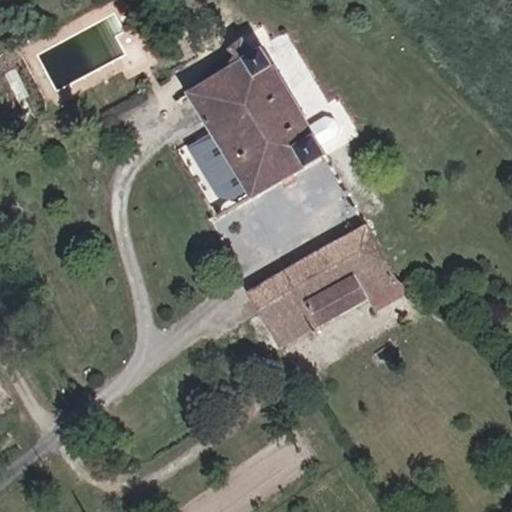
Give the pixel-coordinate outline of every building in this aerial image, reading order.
[(309,127),(263,48),(256,52),(243,38),(228,49),(234,56),(229,65),(231,68),(189,95),(219,143),(246,188),(252,197),(325,155),(320,146),(309,127)] [(337,137),(339,128),(334,119),(325,117),(309,127),(320,146),(337,137)] [(246,188),(219,143),(206,151),(233,196),(246,188)] [(320,326),(367,299),(368,299),(397,281),(366,225),(248,293),(280,347),(320,326)] [(376,313),(410,293),(397,281),(368,299),(376,313)] [(420,305),(412,297),(408,301),(416,310),(420,305)]
